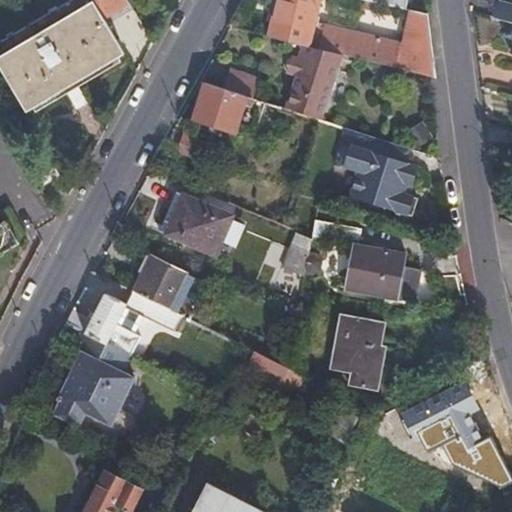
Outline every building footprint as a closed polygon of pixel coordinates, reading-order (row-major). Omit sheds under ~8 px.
[(92,0),(0,0),(0,68),(25,111),(124,52),(102,16),(92,0)] [(128,0),(92,0),(102,16),(129,1),(128,0)] [(321,0),(276,0),(268,35),(305,45),(347,55),(435,78),(429,14),(412,11),(404,43),(317,21),(321,0)] [(365,0),(406,9),(407,0),(365,0)] [(511,5),(503,3),(499,19),(511,22),(511,5)] [(347,55),(305,45),(294,75),(298,76),(287,108),(318,119),(322,120),(347,55)] [(231,70),(225,88),(253,97),(259,80),(231,70)] [(225,88),(207,82),(194,119),(237,132),(246,104),(251,106),(250,109),(259,113),(255,128),(269,133),(277,105),(253,97),(225,88)] [(405,163),(410,149),(346,128),(334,163),(358,171),(349,196),(411,217),(417,199),(408,196),(403,194),(412,165),(405,163)] [(31,166),(43,185),(58,175),(47,156),(31,166)] [(417,167),(412,165),(403,194),(408,196),(417,167)] [(167,235),(216,255),(232,216),(183,196),(167,235)] [(316,219),(314,235),(354,244),(345,290),(397,299),(399,291),(418,296),(425,270),(404,266),(407,253),(360,243),(363,229),(316,219)] [(6,225),(1,228),(6,237),(1,252),(0,252),(0,260),(21,249),(6,225)] [(306,277),(312,241),(302,237),(299,246),(292,243),(282,267),(306,277)] [(152,257),(135,290),(185,315),(191,318),(207,285),(152,257)] [(294,298),(300,276),(274,269),(268,291),(294,298)] [(94,319),(74,309),(68,323),(85,331),(134,355),(143,337),(136,333),(118,324),(125,308),(145,317),(177,332),(185,315),(135,290),(134,290),(127,304),(106,295),(94,319)] [(136,333),(145,317),(125,308),(118,324),(136,333)] [(350,384),(378,389),(386,346),(381,345),(385,322),(341,314),(331,367),(352,371),(350,384)] [(134,355),(85,331),(77,347),(83,350),(60,397),(64,399),(58,414),(82,426),(89,413),(113,426),(137,378),(127,373),(135,355),(134,355)] [(466,381),(404,411),(407,416),(401,419),(411,438),(420,434),(428,450),(443,443),(453,463),(502,488),(511,482),(511,476),(491,434),(484,437),(471,412),(479,408),(466,381)] [(122,511),(125,508),(132,511),(142,491),(143,489),(127,481),(107,472),(86,511),(122,511)] [(194,511),(258,511),(207,487),(194,511)]
